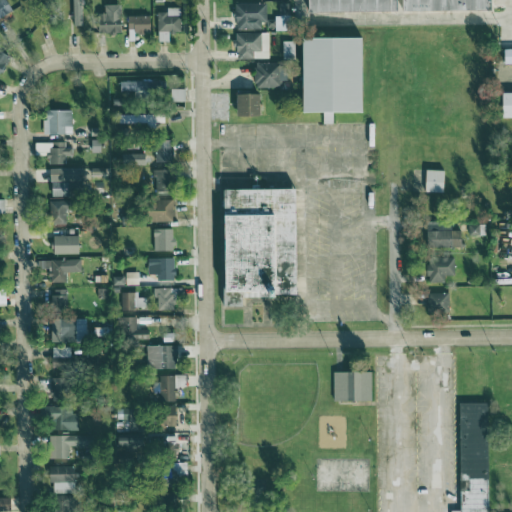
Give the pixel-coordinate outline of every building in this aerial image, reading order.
[(0,0),(0,18),(14,11),(7,0),(0,0)] [(81,0),(73,0),(74,20),(82,20),(81,0)] [(311,0),(311,10),(493,11),(492,0),(311,0)] [(261,29),(261,22),(267,22),(266,2),(236,3),(236,30),(261,29)] [(99,33),(122,32),(121,4),(105,4),(106,13),(99,13),(99,33)] [(181,33),(181,8),(167,7),(166,12),(158,11),(157,41),(169,42),(169,32),(181,33)] [(151,32),(151,15),(128,16),(128,32),(151,32)] [(269,33),(236,33),(236,59),(269,58),(269,33)] [(366,36),(306,36),(307,112),(323,112),(323,124),(333,124),(333,111),(366,111),(366,36)] [(0,75),(1,76),(11,55),(0,49),(0,75)] [(282,87),(281,62),(254,63),(255,88),(282,87)] [(167,92),(167,80),(120,81),(120,91),(135,91),(135,93),(167,92)] [(185,101),(185,89),(171,89),(172,101),(185,101)] [(239,115),(262,115),(262,93),(238,93),(239,115)] [(72,109),(47,110),(47,119),(43,119),(43,134),(73,133),(72,109)] [(166,113),(121,114),(121,124),(158,124),(158,122),(166,122),(166,113)] [(156,162),(172,161),(172,140),(155,140),(156,162)] [(35,155),(49,155),(48,164),(66,164),(66,155),(73,155),(73,147),(66,147),(66,143),(36,142),(35,155)] [(147,153),(123,154),(123,165),(147,165),(147,153)] [(52,196),(84,196),(84,168),(52,167),(52,196)] [(171,169),(155,169),(155,191),(172,190),(171,169)] [(445,192),(445,170),(426,169),(426,192),(445,192)] [(229,188),(230,289),(225,289),(225,307),(244,307),(244,296),(300,296),(299,187),(229,188)] [(174,220),(174,199),(148,200),(148,221),(174,220)] [(72,200),(50,200),(51,224),(67,224),(67,209),(72,209),(72,200)] [(452,230),(452,222),(427,222),(428,247),(462,246),(462,230),(452,230)] [(485,224),(469,224),(468,235),(485,235),(485,224)] [(154,229),(154,251),(174,250),(173,228),(154,229)] [(54,254),(79,253),(79,235),(53,236),(54,254)] [(428,282),(444,282),(444,275),(455,275),(455,257),(428,258),(428,282)] [(174,258),(148,258),(148,274),(156,274),(156,280),(175,280),(174,258)] [(66,259),(50,260),(50,281),(67,281),(66,259)] [(157,310),(174,309),(173,288),(153,288),(153,298),(157,298),(157,310)] [(67,289),(53,289),(53,307),(67,308),(67,289)] [(146,298),(138,298),(137,292),(120,292),(120,309),(146,308),(146,298)] [(449,292),(427,293),(428,313),(450,312),(449,292)] [(149,340),(149,329),(136,329),(136,316),(118,317),(118,334),(126,334),(126,340),(149,340)] [(51,342),(86,341),(86,318),(51,319),(51,342)] [(146,345),(147,368),(176,368),(176,345),(146,345)] [(53,347),(53,366),(71,366),(71,347),(53,347)] [(372,400),(372,371),(334,372),(334,401),(372,400)] [(152,378),(153,393),(159,392),(159,402),(175,401),(174,377),(152,378)] [(51,399),(65,400),(66,390),(73,391),(74,378),(52,378),(51,399)] [(489,511),(490,402),(461,402),(461,510),(452,510),(451,511),(489,511)] [(176,426),(177,405),(163,405),(162,426),(176,426)] [(79,414),(72,414),(72,407),(42,406),(42,420),(52,420),(51,429),(79,430),(79,414)] [(130,431),(145,430),(144,407),(130,408),(130,431)] [(86,435),(50,435),(50,458),(69,457),(69,445),(86,445),(86,435)] [(54,492),(75,493),(76,466),(50,466),(50,483),(54,483),(54,492)] [(73,511),(74,495),(57,494),(55,511),(73,511)] [(0,497),(0,511),(12,511),(11,497),(0,497)]
